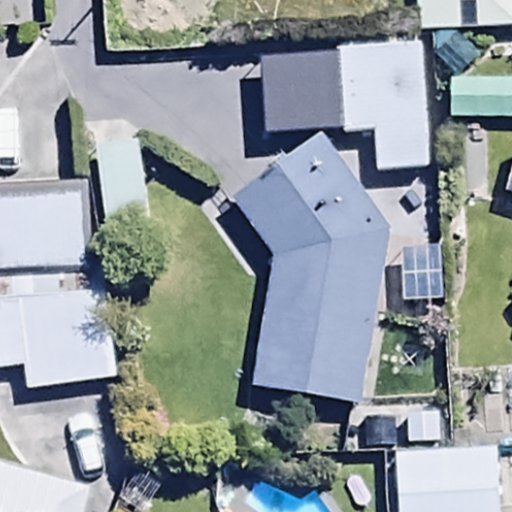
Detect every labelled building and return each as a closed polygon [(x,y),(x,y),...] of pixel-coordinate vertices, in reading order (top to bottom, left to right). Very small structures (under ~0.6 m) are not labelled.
[(187,0),(119,0),(119,30),(187,31),(187,0)] [(511,0),(420,0),(422,42),(511,39),(511,0)] [(428,56),(338,58),(340,146),(377,145),(378,185),(431,183),(428,56)] [(323,152),(233,215),(277,272),(254,402),(366,420),(393,250),(323,152)] [(142,156),(101,159),(110,256),(151,252),(142,156)] [(0,284),(91,282),(89,204),(0,206),(0,284)] [(111,306),(0,317),(0,381),(27,379),(29,401),(119,392),(111,306)] [(505,511),(505,463),(396,465),(396,511),(505,511)] [(85,511),(89,500),(0,476),(0,511),(85,511)]
